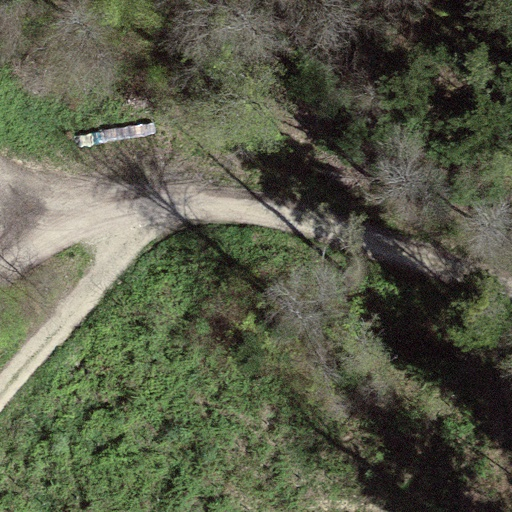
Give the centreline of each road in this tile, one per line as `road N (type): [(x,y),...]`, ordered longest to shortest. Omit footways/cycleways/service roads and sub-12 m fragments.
road 1 (track): [(0,268),(40,215),(117,204),(281,222),(511,296)]
road 2 (track): [(117,204),(103,262),(84,294),(0,395)]
